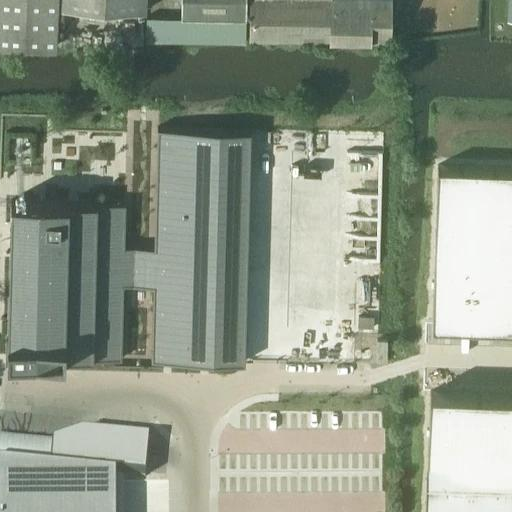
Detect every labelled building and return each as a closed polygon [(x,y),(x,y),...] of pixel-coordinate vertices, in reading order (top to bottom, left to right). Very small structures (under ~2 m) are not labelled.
[(0,0),(0,42),(55,45),(57,0),(0,0)] [(145,0),(61,0),(61,5),(145,9),(145,0)] [(181,0),(181,16),(245,17),(245,0),(181,0)] [(249,0),(249,36),(390,38),(390,0),(249,0)] [(7,337),(6,355),(121,360),(122,284),(153,284),(151,359),(246,361),(250,129),(157,126),(154,249),(123,248),(124,201),(11,199),(11,208),(15,208),(15,228),(10,228),(10,244),(15,244),(14,337),(7,337)] [(511,167),(479,167),(479,315),(511,315),(511,167)] [(374,322),(371,354),(392,354),(393,322),(374,322)] [(511,511),(511,385),(486,385),(485,511),(511,511)] [(79,455),(51,453),(49,468),(145,478),(149,439),(81,433),(79,455)] [(0,511),(111,511),(111,478),(0,466),(0,511)]
